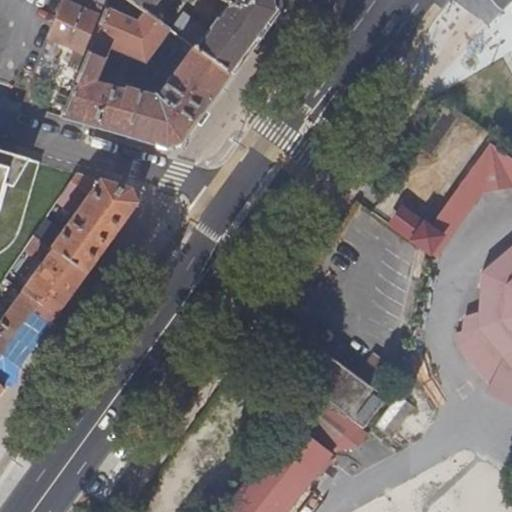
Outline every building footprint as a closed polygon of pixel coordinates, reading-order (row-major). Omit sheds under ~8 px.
[(102,18),(63,0),(62,0),(48,38),(86,57),(102,18)] [(87,0),(106,9),(109,0),(87,0)] [(271,0),(125,0),(144,13),(148,16),(160,0),(221,0),(227,5),(197,46),(195,45),(193,48),(230,74),(273,16),(271,0)] [(203,112),(230,74),(193,48),(193,47),(163,88),(166,90),(163,94),(162,99),(126,88),(125,92),(105,86),(104,89),(97,87),(96,83),(103,67),(108,69),(110,62),(106,60),(111,49),(145,63),(149,59),(155,63),(162,54),(156,49),(169,31),(148,16),(144,13),(137,23),(105,10),(102,18),(86,57),(62,117),(145,141),(166,148),(180,143),(203,112)] [(175,24),(169,31),(177,36),(182,30),(175,24)] [(45,81),(33,77),(22,106),(35,110),(45,81)] [(206,115),(203,112),(180,143),(166,148),(145,141),(142,149),(159,153),(182,147),(206,115)] [(458,179),(485,141),(473,133),(413,218),(424,226),(458,179)] [(485,141),(458,179),(465,183),(497,177),(510,159),(485,141)] [(0,204),(2,205),(12,179),(19,180),(41,164),(0,152),(0,204)] [(511,158),(510,159),(497,177),(511,187),(511,158)] [(131,190),(76,174),(74,177),(64,193),(82,206),(79,210),(75,207),(71,213),(75,216),(59,237),(41,227),(34,236),(86,274),(136,204),(131,190)] [(465,183),(458,179),(424,226),(412,243),(419,247),(465,183)] [(424,226),(413,218),(397,207),(385,223),(412,243),(424,226)] [(509,392),(511,391),(511,231),(510,232),(468,267),(466,313),(454,317),(452,332),(446,334),(449,347),(478,379),(473,389),(502,404),(509,392)] [(56,315),(86,274),(34,236),(24,251),(37,260),(24,280),(28,284),(23,291),(56,315)] [(0,303),(13,284),(5,279),(0,286),(0,303)] [(0,385),(3,388),(56,315),(23,291),(1,322),(0,321),(0,385)] [(306,351),(290,373),(311,389),(354,420),(370,397),(306,351)] [(311,389),(290,373),(283,384),(290,390),(303,399),(311,389)] [(354,420),(311,389),(303,399),(346,430),(354,420)] [(303,399),(290,390),(269,417),(281,427),(303,399)] [(303,399),(281,427),(318,455),(332,436),(344,445),(351,434),(346,430),(303,399)] [(400,410),(388,426),(405,438),(416,422),(400,410)] [(273,426),(207,511),(273,511),(302,474),(311,463),(315,457),(278,430),(273,426)] [(315,466),(311,463),(302,474),(306,477),(315,466)]
